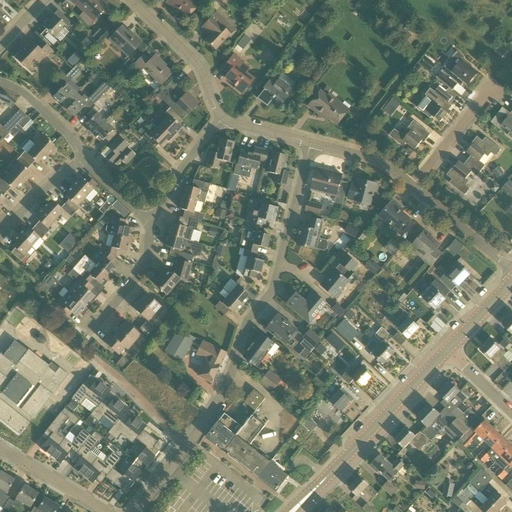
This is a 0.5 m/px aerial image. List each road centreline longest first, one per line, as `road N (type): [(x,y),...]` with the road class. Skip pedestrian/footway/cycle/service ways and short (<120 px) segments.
road 1 (residential): [(138,511),(220,399),(247,320),(274,282),(312,143)]
road 2 (secondary): [(292,511),(446,351)]
road 3 (track): [(341,150),(461,0)]
road 4 (residential): [(224,119),(199,68),(130,0)]
road 5 (residential): [(412,189),(496,87)]
road 6 (unknown): [(191,441),(92,355)]
road 7 (residential): [(149,223),(224,119)]
road 8 (residential): [(511,270),(412,189)]
road 9 (residential): [(91,330),(147,264),(149,223)]
road 10 (residential): [(104,511),(0,448)]
